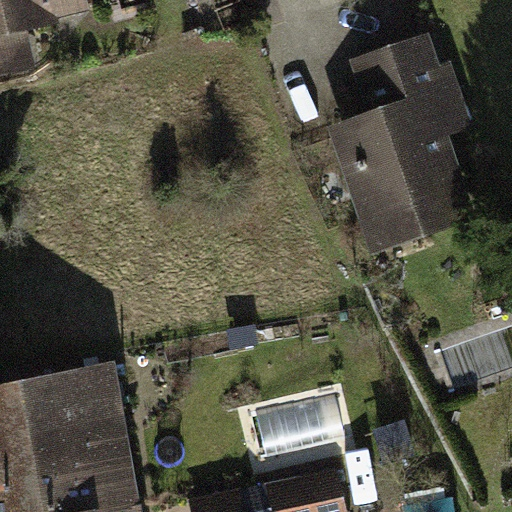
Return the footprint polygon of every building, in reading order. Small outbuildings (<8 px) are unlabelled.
[(0,0),(0,67),(4,67),(0,50),(0,31),(50,20),(49,13),(83,5),(81,0),(0,0)] [(342,139),(385,257),(473,226),(440,135),(464,127),(435,45),(355,73),(375,127),(342,139)] [(287,236),(215,98),(135,139),(207,278),(287,236)] [(89,176),(82,116),(0,134),(0,324),(105,313),(101,268),(83,267),(74,177),(89,176)] [(0,387),(0,511),(138,511),(112,367),(0,387)] [(272,488),(277,511),(347,511),(338,472),(272,488)] [(252,511),(248,489),(193,500),(195,511),(252,511)]
